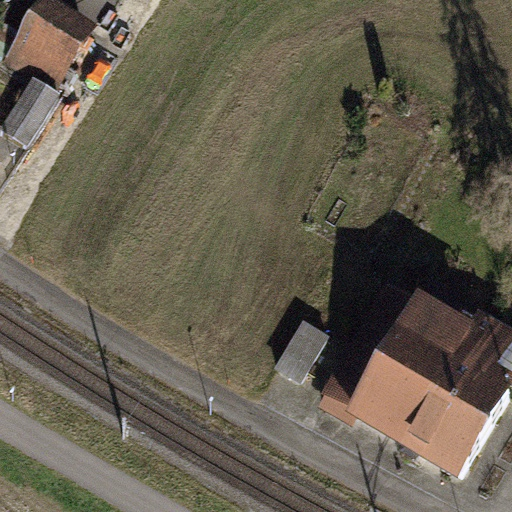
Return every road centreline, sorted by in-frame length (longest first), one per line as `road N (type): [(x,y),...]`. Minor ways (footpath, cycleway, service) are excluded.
road 1 (residential): [(428,511),(196,385),(0,261)]
road 2 (track): [(158,511),(0,414)]
